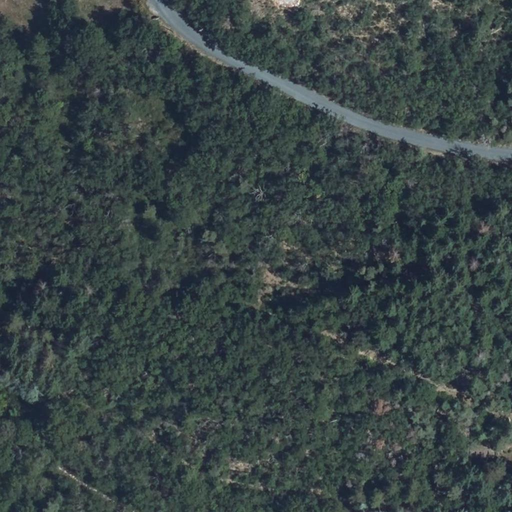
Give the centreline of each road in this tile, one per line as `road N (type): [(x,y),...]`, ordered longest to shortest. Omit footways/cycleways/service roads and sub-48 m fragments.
road 1 (track): [(511,417),(468,404),(323,331),(211,302),(0,276)]
road 2 (tertiary): [(162,0),(187,31),(332,110),(382,131),(511,156)]
road 3 (track): [(236,308),(312,297),(511,242)]
